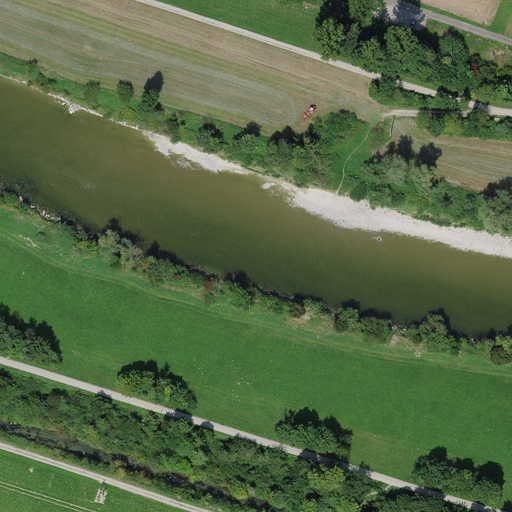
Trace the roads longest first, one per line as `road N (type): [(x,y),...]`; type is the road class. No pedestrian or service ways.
road 1 (track): [(0,359),(493,511)]
road 2 (track): [(144,0),(511,113)]
road 3 (track): [(0,448),(202,511)]
road 4 (track): [(496,112),(392,113),(356,155)]
